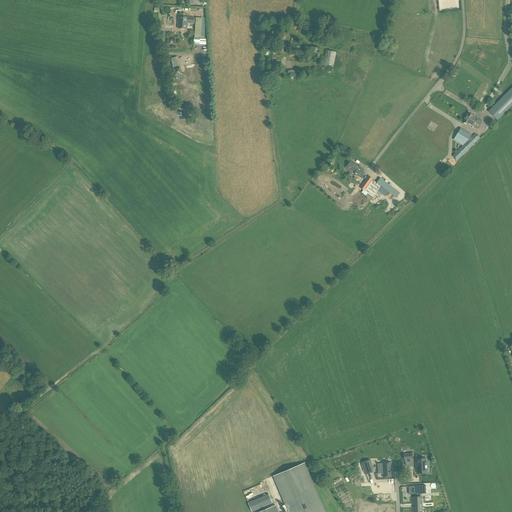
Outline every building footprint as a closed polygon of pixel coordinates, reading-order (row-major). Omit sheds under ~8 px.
[(178,16),(177,28),(187,29),(188,23),(194,23),(194,18),(194,17),(178,16)] [(196,22),(194,37),(201,38),(202,18),(196,18),(194,18),(194,22),(196,22)] [(272,31),(270,41),(282,43),(283,35),(278,34),(278,33),(272,31)] [(274,46),(273,54),(275,55),(276,51),(283,52),(284,47),(274,46)] [(309,55),(308,56),(318,58),(318,57),(319,57),(321,49),(310,46),(308,55),(309,55)] [(326,50),(322,69),(327,71),(328,67),(333,68),(337,52),(326,50)] [(179,66),(177,57),(170,59),(173,68),(179,66)] [(174,77),(182,75),(180,67),(172,70),(174,77)] [(499,117),(511,103),(511,89),(492,110),(499,117)] [(185,105),(184,114),(191,115),(192,105),(185,105)] [(463,122),(464,122),(471,127),(472,126),(477,129),(482,121),(468,113),(463,122)] [(471,136),(460,129),(453,140),(462,145),(471,136)] [(479,138),(474,134),(453,156),(458,160),(479,138)] [(341,150),(335,157),(341,162),(347,155),(341,150)] [(351,160),(346,167),(361,178),(365,173),(363,172),(364,170),(351,160)] [(369,176),(360,188),(373,197),(378,190),(385,195),(388,191),(389,192),(386,196),(388,198),(391,194),(396,198),(400,193),(380,178),(377,182),(369,176)] [(412,454),(404,454),(404,460),(406,466),(412,466),(412,454)] [(418,469),(416,469),(417,473),(427,473),(426,469),(428,469),(428,463),(425,463),(425,460),(417,460),(418,469)] [(371,461),(364,463),(368,475),(375,472),(371,461)] [(288,511),(325,511),(305,463),(273,476),(288,511)] [(382,469),(378,469),(378,474),(382,474),(383,477),(392,477),(392,463),(382,464),(382,469)] [(358,498),(388,494),(387,483),(357,487),(358,498)] [(258,484),(242,490),(244,495),(248,493),(250,497),(256,494),(255,492),(261,489),(258,484)] [(419,486),(408,486),(409,494),(413,494),(413,497),(412,497),(413,511),(421,511),(421,497),(418,497),(418,494),(420,494),(419,486)] [(441,490),(429,493),(430,499),(442,496),(441,490)] [(248,502),(252,511),(272,503),(268,494),(248,502)] [(440,497),(428,501),(430,506),(436,504),(437,507),(443,505),(440,497)]
